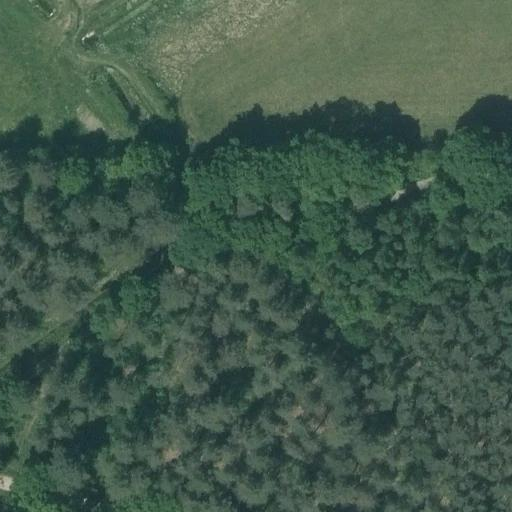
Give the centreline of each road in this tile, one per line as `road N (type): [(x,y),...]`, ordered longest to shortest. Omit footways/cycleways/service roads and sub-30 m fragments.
road 1 (track): [(210,234),(321,224),(441,169),(511,167)]
road 2 (track): [(0,384),(210,234)]
road 3 (track): [(73,43),(121,72),(210,234)]
